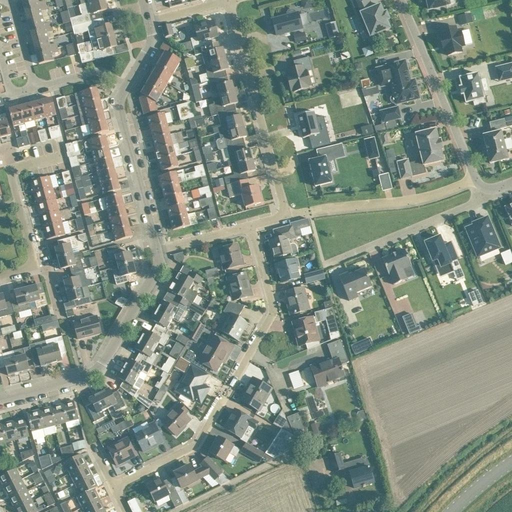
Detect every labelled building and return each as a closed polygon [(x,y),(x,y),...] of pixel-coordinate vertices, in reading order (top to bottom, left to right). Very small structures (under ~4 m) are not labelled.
[(23,0),(22,1),(25,11),(46,6),(45,1),(38,3),(37,0),(23,0)] [(104,0),(100,0),(81,5),(80,6),(82,16),(70,19),(71,22),(71,23),(72,27),(103,19),(101,12),(107,10),(104,0)] [(371,37),(390,29),(387,21),(389,20),(386,12),(384,13),(380,5),(372,8),(368,0),(351,0),(362,25),(366,26),(371,37)] [(426,0),(429,10),(455,4),(454,0),(426,0)] [(46,6),(25,11),(28,22),(42,18),(41,12),(47,10),(46,6)] [(272,20),(276,36),(303,29),(298,13),(295,14),(295,11),(293,10),(288,11),(287,13),(288,16),(272,20)] [(68,11),(60,13),(63,24),(71,22),(70,19),(68,11)] [(471,13),(458,17),(461,26),(473,23),(471,13)] [(42,18),(28,22),(30,32),(52,27),(50,23),(44,24),(42,18)] [(98,40),(114,36),(111,24),(105,26),(103,19),(72,27),(73,31),(74,35),(88,32),(91,42),(98,40)] [(191,39),(193,49),(193,50),(213,45),(211,39),(218,37),(213,22),(195,26),(198,37),(191,39)] [(71,23),(64,25),(66,33),(73,31),(72,27),(71,23)] [(174,35),(171,24),(161,26),(164,38),(174,35)] [(52,27),(30,32),(33,43),(48,39),(54,37),(52,27)] [(443,51),(446,50),(448,56),(462,52),(460,47),(465,46),(461,32),(457,33),(455,27),(441,31),(443,36),(440,37),(443,51)] [(304,32),(293,35),(295,43),(306,40),(304,32)] [(91,42),(90,44),(91,49),(93,50),(94,52),(93,52),(94,53),(96,60),(117,54),(115,47),(117,47),(114,36),(98,40),(91,42)] [(48,39),(33,43),(36,54),(57,48),(56,44),(50,46),(50,45),(48,39)] [(66,46),(69,57),(76,55),(73,44),(66,46)] [(84,44),(77,46),(79,54),(80,56),(82,64),(83,63),(93,61),(91,53),(87,54),(84,44)] [(214,51),(213,45),(193,50),(195,56),(201,54),(203,59),(205,64),(210,63),(211,63),(226,59),(223,48),(214,51)] [(36,54),(39,65),(54,61),(52,55),(59,53),(57,48),(36,54)] [(181,61),(165,52),(157,66),(173,75),(181,61)] [(288,80),(291,91),(293,90),(294,92),(309,88),(308,87),(311,86),(307,71),(312,70),(309,57),(293,61),(295,68),(288,70),(289,76),(290,79),(288,80)] [(211,63),(210,63),(205,64),(206,71),(209,81),(209,82),(227,77),(225,71),(229,70),(226,59),(211,63)] [(419,99),(416,87),(415,81),(415,80),(410,82),(405,61),(387,66),(387,67),(377,69),(377,71),(376,73),(376,75),(378,77),(381,87),(384,86),(384,83),(390,81),(394,96),(392,97),(391,99),(391,102),(393,103),(396,104),(419,99)] [(511,62),(495,67),(499,83),(511,79),(511,62)] [(173,75),(157,66),(152,75),(167,84),(169,82),(173,75)] [(460,87),(462,95),(464,95),(466,103),(474,101),(475,106),(485,103),(483,92),(488,90),(486,80),(480,81),(478,74),(460,78),(462,87),(460,87)] [(167,84),(152,75),(147,84),(162,94),(163,92),(167,84)] [(375,76),(370,78),(372,86),(378,84),(375,76)] [(229,83),(227,77),(209,82),(209,81),(198,84),(198,85),(192,86),(196,103),(202,101),(199,87),(209,84),(212,93),(218,91),(219,96),(220,97),(238,92),(236,88),(234,89),(232,82),(229,83)] [(157,103),(162,94),(147,84),(141,94),(142,94),(157,103)] [(85,91),(80,93),(83,103),(100,99),(97,88),(85,91)] [(214,104),(209,106),(211,117),(218,115),(230,112),(236,111),(234,104),(238,104),(236,97),(239,96),(238,92),(220,97),(219,96),(212,98),(214,104)] [(142,94),(139,98),(144,115),(154,112),(157,111),(154,102),(156,103),(157,103),(142,94)] [(65,97),(57,99),(56,99),(59,110),(67,108),(65,97)] [(52,98),(41,101),(46,118),(56,115),(52,98)] [(100,99),(83,103),(86,114),(102,110),(100,99)] [(46,118),(41,101),(30,104),(35,121),(46,118)] [(180,121),(187,119),(194,117),(193,115),(190,103),(177,106),(180,121)] [(30,104),(20,107),(24,124),(35,121),(30,104)] [(9,110),(13,127),(24,124),(20,107),(9,110)] [(65,109),(68,108),(67,108),(59,110),(62,121),(68,119),(65,109)] [(398,108),(381,112),(383,122),(385,122),(387,131),(397,128),(395,119),(400,118),(398,108)] [(102,110),(86,114),(88,125),(105,120),(102,110)] [(236,111),(230,112),(218,115),(222,132),(244,127),(241,116),(238,117),(236,111)] [(314,112),(297,116),(303,139),(309,137),(310,143),(312,149),(330,144),(323,117),(315,119),(314,112)] [(164,114),(157,116),(147,118),(150,129),(167,124),(164,114)] [(196,128),(195,121),(194,120),(194,117),(187,119),(188,119),(191,130),(196,128)] [(511,126),(511,117),(489,123),(491,132),(493,131),(494,133),(483,136),(490,164),(508,159),(501,129),(511,126)] [(0,120),(0,136),(0,138),(11,135),(7,118),(0,120)] [(205,126),(204,119),(195,121),(196,128),(205,126)] [(82,126),(81,127),(83,137),(91,135),(91,136),(99,134),(104,132),(108,131),(105,120),(88,125),(82,126)] [(167,124),(150,129),(153,140),(170,135),(167,124)] [(370,125),(361,128),(363,136),(372,133),(370,125)] [(62,137),(59,127),(49,130),(51,140),(62,137)] [(222,132),(219,133),(221,139),(224,138),(227,149),(245,144),(243,138),(246,137),(244,127),(222,132)] [(38,132),(41,143),(48,141),(45,129),(38,132)] [(408,160),(397,163),(401,180),(412,177),(426,173),(424,166),(425,165),(442,161),(443,161),(443,160),(440,150),(441,150),(443,149),(442,148),(440,141),(441,141),(440,140),(439,140),(438,141),(436,131),(436,129),(434,130),(417,134),(416,134),(416,135),(421,155),(421,156),(420,156),(417,160),(417,161),(417,162),(409,164),(408,160)] [(19,149),(30,145),(36,143),(33,133),(27,134),(28,136),(17,139),(19,149)] [(170,135),(153,140),(156,150),(178,144),(175,133),(170,135)] [(386,133),(380,135),(382,146),(389,145),(386,133)] [(107,141),(105,136),(96,139),(88,141),(89,142),(86,143),(84,145),(86,153),(91,152),(108,147),(108,146),(110,146),(109,141),(107,141)] [(374,138),(364,140),(366,150),(376,147),(374,138)] [(191,141),(188,142),(190,147),(190,149),(193,149),(198,147),(196,139),(191,141)] [(77,141),(68,144),(66,144),(69,158),(76,156),(80,154),(77,141)] [(178,144),(156,150),(159,161),(175,157),(181,155),(180,149),(185,148),(183,143),(178,144)] [(231,166),(253,160),(250,149),(246,150),(245,144),(227,149),(229,159),(227,161),(229,166),(231,166)] [(332,183),(326,158),(344,154),(341,145),(317,151),(319,160),(310,162),(316,187),(332,183)] [(204,155),(212,153),(210,146),(202,148),(204,155)] [(91,152),(94,162),(111,158),(108,147),(91,152)] [(226,147),(219,148),(221,159),(228,158),(226,147)] [(213,158),(212,153),(204,155),(206,162),(212,160),(213,158)] [(69,158),(70,161),(72,168),(79,166),(78,163),(76,156),(69,158)] [(175,157),(159,161),(161,172),(171,169),(178,167),(175,157)] [(94,162),(97,173),(114,169),(111,158),(94,162)] [(253,160),(231,166),(234,175),(224,177),(226,185),(248,179),(247,173),(255,171),(253,160)] [(215,163),(206,165),(208,172),(217,170),(215,163)] [(72,168),(72,171),(74,179),(82,177),(79,166),(72,168)] [(117,179),(114,169),(97,173),(100,184),(117,179)] [(69,171),(62,173),(64,183),(65,185),(66,185),(72,183),(72,181),(69,171)] [(163,176),(159,177),(162,188),(178,183),(186,181),(184,175),(177,177),(175,172),(168,174),(163,176)] [(388,174),(379,176),(382,191),(383,191),(384,191),(390,189),(392,189),(388,174)] [(198,189),(198,190),(209,187),(206,176),(201,177),(203,188),(198,189)] [(49,177),(31,182),(34,193),(53,188),(49,177)] [(77,190),(83,188),(81,179),(75,181),(77,190)] [(117,179),(100,184),(103,195),(110,193),(120,190),(117,179)] [(223,179),(214,181),(216,188),(217,188),(218,187),(224,186),(223,179)] [(246,207),(262,203),(258,186),(249,189),(247,180),(226,186),(227,189),(229,198),(242,195),(246,207)] [(72,183),(66,185),(69,197),(75,195),(72,183)] [(162,188),(164,198),(181,194),(178,183),(162,188)] [(204,188),(198,190),(199,196),(205,194),(207,199),(211,197),(209,187),(204,188)] [(53,188),(34,193),(37,205),(56,200),(53,188)] [(86,199),(83,188),(77,190),(80,201),(86,199)] [(167,209),(184,205),(189,203),(186,193),(181,194),(164,198),(167,209)] [(111,197),(99,200),(102,211),(107,210),(106,209),(124,205),(121,194),(111,197)] [(75,195),(69,197),(72,208),(78,207),(75,195)] [(207,210),(214,208),(211,197),(207,199),(199,201),(201,208),(208,205),(209,209),(207,210)] [(56,200),(37,205),(40,217),(59,212),(56,200)] [(84,215),(97,212),(96,207),(90,209),(88,202),(82,204),(84,215)] [(126,216),(124,205),(106,209),(107,210),(109,220),(126,216)] [(187,215),(184,205),(167,209),(170,220),(187,215)] [(212,220),(217,219),(214,208),(207,210),(210,220),(212,220)] [(195,210),(198,221),(204,220),(201,209),(195,210)] [(44,228),(62,224),(59,212),(40,217),(44,228)] [(97,212),(84,215),(85,219),(87,226),(93,225),(90,214),(97,212)] [(187,215),(170,220),(173,231),(190,226),(198,224),(195,213),(187,215)] [(129,226),(126,216),(109,220),(112,231),(129,226)] [(487,217),(476,222),(477,224),(466,229),(477,257),(500,248),(487,217)] [(84,230),(81,218),(77,219),(75,220),(79,232),(84,230)] [(276,239),(271,241),(275,258),(285,255),(291,254),(292,256),(299,255),(296,246),(295,244),(293,244),(289,245),(288,240),(296,238),(296,237),(302,236),(302,237),(312,234),(310,227),(308,219),(290,224),(290,226),(274,231),(276,239)] [(62,224),(44,228),(47,240),(65,235),(62,224)] [(87,226),(90,237),(96,235),(93,225),(87,226)] [(132,237),(129,226),(112,231),(115,242),(123,240),(132,237)] [(84,243),(88,241),(85,233),(78,235),(78,239),(84,243)] [(71,249),(78,248),(75,237),(62,240),(64,246),(55,248),(58,259),(73,255),(71,249)] [(452,249),(446,252),(440,237),(432,240),(431,239),(423,242),(425,246),(427,251),(428,253),(429,253),(433,261),(438,259),(444,275),(453,271),(454,273),(461,270),(452,249)] [(299,253),(306,252),(304,240),(297,241),(299,253)] [(220,258),(222,267),(223,271),(244,265),(242,258),(241,258),(237,244),(220,249),(222,257),(220,258)] [(118,267),(133,263),(130,252),(121,254),(120,249),(119,245),(107,248),(108,252),(107,252),(110,262),(116,261),(118,267)] [(404,250),(382,259),(389,275),(394,285),(402,281),(398,271),(402,270),(402,271),(403,271),(403,270),(411,266),(408,258),(409,257),(408,253),(406,252),(404,250)] [(500,254),(505,265),(511,262),(511,256),(510,250),(500,254)] [(61,270),(69,267),(71,273),(84,270),(81,259),(84,258),(82,252),(73,255),(58,259),(61,270)] [(173,255),(175,260),(181,264),(185,263),(182,253),(173,255)] [(95,257),(88,259),(91,268),(98,266),(95,257)] [(277,265),(282,283),(291,280),(299,278),(297,267),(299,266),(297,259),(287,262),(277,265)] [(104,262),(97,264),(99,270),(106,269),(104,262)] [(120,273),(113,274),(116,285),(129,282),(127,276),(136,274),(133,263),(118,267),(120,273)] [(348,272),(339,276),(349,301),(357,298),(359,301),(381,292),(376,279),(370,281),(364,268),(349,274),(348,272)] [(67,292),(88,286),(91,286),(89,280),(86,281),(84,270),(71,273),(73,279),(64,281),(67,292)] [(322,271),(305,275),(307,283),(325,279),(322,271)] [(189,290),(194,282),(199,285),(202,279),(191,272),(188,277),(179,272),(174,281),(189,290)] [(246,273),(227,278),(233,301),(252,296),(250,288),(248,288),(246,282),(248,282),(246,273)] [(174,281),(169,291),(177,295),(174,301),(171,299),(183,306),(186,308),(202,317),(206,310),(193,303),(197,295),(189,290),(174,281)] [(0,293),(9,292),(8,284),(0,285),(0,293)] [(38,294),(36,286),(25,289),(31,310),(37,308),(38,308),(47,305),(44,293),(38,294)] [(78,301),(80,306),(92,303),(88,286),(67,292),(70,303),(78,301)] [(290,315),(300,312),(310,310),(303,287),(296,290),(286,292),(290,306),(288,306),(290,315)] [(17,300),(11,302),(14,314),(31,310),(25,289),(15,291),(17,300)] [(474,307),(482,303),(477,291),(469,295),(474,307)] [(127,292),(122,300),(128,304),(133,296),(127,292)] [(0,318),(4,317),(14,314),(11,302),(5,303),(3,295),(0,295),(0,318)] [(163,301),(157,311),(172,319),(178,322),(186,308),(183,306),(171,299),(168,304),(163,301)] [(328,302),(324,303),(325,310),(332,308),(330,301),(328,302)] [(223,312),(230,316),(221,331),(233,338),(241,343),(242,343),(237,340),(246,323),(251,326),(252,326),(238,318),(244,307),(250,308),(250,307),(240,305),(229,303),(223,312)] [(302,320),(292,323),(295,323),(298,335),(296,336),(299,347),(306,345),(307,350),(320,344),(319,341),(315,326),(318,325),(319,322),(326,321),(329,334),(331,340),(340,337),(338,332),(332,308),(325,310),(314,313),(315,317),(313,318),(313,317),(302,320)] [(65,310),(67,318),(74,316),(72,309),(65,310)] [(157,323),(154,328),(166,335),(169,330),(167,328),(172,319),(157,311),(152,320),(157,323)] [(402,318),(409,335),(421,330),(419,326),(417,327),(412,314),(402,318)] [(96,316),(73,322),(78,340),(101,334),(96,316)] [(42,318),(34,320),(36,327),(41,326),(44,325),(42,318)] [(8,327),(1,329),(2,336),(10,333),(8,327)] [(166,335),(154,328),(151,333),(146,330),(140,340),(155,348),(158,343),(164,346),(169,337),(166,335)] [(208,367),(216,372),(226,355),(228,357),(233,347),(212,335),(207,344),(209,346),(200,362),(195,359),(195,354),(190,351),(184,347),(179,356),(205,372),(208,367)] [(66,353),(62,337),(45,341),(47,347),(52,364),(62,361),(60,354),(66,353)] [(153,353),(155,348),(140,340),(135,349),(140,352),(137,357),(152,366),(158,356),(153,353)] [(327,385),(326,383),(344,376),(342,371),(343,371),(342,369),(341,370),(340,365),(348,362),(340,340),(327,345),(332,358),(337,357),(338,359),(324,364),(323,362),(311,366),(319,388),(327,385)] [(47,347),(45,341),(29,345),(29,347),(33,360),(34,364),(40,362),(41,367),(52,364),(47,347)] [(357,343),(351,346),(355,355),(361,353),(357,343)] [(13,352),(2,354),(0,345),(0,368),(5,367),(8,376),(19,373),(13,352)] [(29,347),(23,349),(13,352),(19,373),(29,370),(27,361),(33,360),(29,347)] [(172,350),(169,355),(176,359),(179,354),(172,350)] [(147,375),(152,366),(137,357),(134,362),(129,359),(123,369),(138,377),(141,372),(147,375)] [(162,369),(161,370),(168,374),(171,368),(165,364),(164,364),(162,369)] [(198,371),(191,367),(177,391),(193,400),(193,399),(200,403),(206,394),(199,390),(207,376),(198,371)] [(136,382),(138,377),(123,369),(118,378),(123,381),(120,387),(139,402),(143,396),(137,392),(141,385),(136,382)] [(242,402),(251,407),(259,411),(268,396),(266,395),(270,388),(253,378),(248,385),(251,387),(242,402)] [(162,385),(160,390),(166,393),(168,390),(162,385)] [(316,386),(305,390),(310,401),(307,402),(314,419),(331,412),(329,406),(325,407),(316,386)] [(99,393),(107,409),(112,406),(115,412),(125,407),(122,400),(117,391),(112,394),(109,388),(99,393)] [(89,398),(92,404),(87,407),(95,422),(105,417),(102,412),(107,409),(99,393),(89,398)] [(74,401),(62,404),(67,423),(68,428),(80,425),(78,419),(74,401)] [(55,426),(66,423),(67,423),(62,404),(50,407),(55,426)] [(179,404),(162,423),(176,436),(191,420),(185,415),(188,412),(180,405),(179,404)] [(50,407),(38,410),(43,429),(45,435),(56,432),(54,426),(55,426),(50,407)] [(38,410),(27,413),(28,418),(29,423),(34,440),(45,437),(45,435),(43,429),(38,410)] [(229,419),(224,428),(232,433),(240,438),(240,439),(246,443),(254,429),(255,429),(258,423),(245,416),(236,411),(231,420),(229,419)] [(287,418),(299,446),(311,441),(298,413),(287,418)] [(29,437),(24,418),(12,421),(17,440),(29,437)] [(127,429),(133,426),(130,419),(124,422),(127,429)] [(281,429),(294,436),(287,420),(281,429)] [(17,440),(12,421),(1,425),(6,443),(17,440)] [(122,431),(127,429),(124,422),(118,424),(122,431)] [(135,435),(139,443),(143,452),(163,442),(159,433),(161,432),(156,422),(148,425),(149,428),(135,435)] [(320,426),(312,429),(315,439),(323,436),(320,426)] [(47,450),(55,448),(51,436),(46,438),(48,443),(45,444),(47,450)] [(209,453),(218,458),(224,462),(229,453),(236,457),(240,450),(234,446),(227,442),(218,437),(209,453)] [(343,437),(334,441),(336,445),(345,441),(343,437)] [(125,462),(124,460),(135,454),(136,457),(136,456),(132,447),(127,438),(108,448),(116,466),(125,462)] [(82,441),(72,444),(74,451),(84,448),(82,441)] [(246,444),(241,452),(259,463),(262,459),(268,462),(273,460),(264,455),(246,444)] [(71,445),(60,449),(63,460),(74,454),(71,445)] [(33,449),(20,453),(22,461),(35,456),(33,449)] [(345,469),(340,453),(329,457),(333,472),(345,469)] [(70,474),(87,465),(81,454),(64,463),(70,474)] [(49,455),(38,458),(41,470),(51,465),(49,455)] [(208,458),(200,465),(215,480),(220,486),(226,483),(229,481),(222,473),(214,465),(208,458)] [(33,461),(28,463),(33,473),(38,471),(33,461)] [(92,476),(87,465),(70,474),(75,485),(92,476)] [(176,477),(170,480),(183,504),(188,502),(182,489),(198,481),(197,480),(204,477),(200,469),(193,472),(190,465),(174,473),(176,477)] [(59,466),(51,469),(55,477),(62,473),(59,466)] [(369,467),(350,473),(355,489),(363,486),(363,488),(366,487),(365,486),(374,483),(369,467)] [(0,479),(4,488),(21,479),(16,469),(0,476),(0,479)] [(50,469),(44,473),(50,484),(56,481),(50,469)] [(39,474),(34,477),(37,484),(43,481),(39,474)] [(98,487),(92,476),(75,485),(81,496),(94,489),(98,487)] [(161,479),(147,487),(155,502),(169,495),(175,508),(183,504),(170,480),(170,478),(163,482),(161,479)] [(4,488),(10,499),(27,490),(21,479),(4,488)] [(43,495),(43,496),(50,493),(46,486),(41,488),(44,495),(43,495)] [(81,496),(77,498),(82,508),(99,500),(94,489),(81,496)] [(27,490),(10,499),(15,510),(32,501),(27,490)] [(50,493),(43,496),(49,506),(55,503),(50,493)] [(101,511),(105,510),(99,500),(82,508),(84,511),(101,511)] [(16,511),(37,511),(32,501),(15,510),(16,511)] [(71,511),(66,501),(60,504),(64,511),(71,511)]
